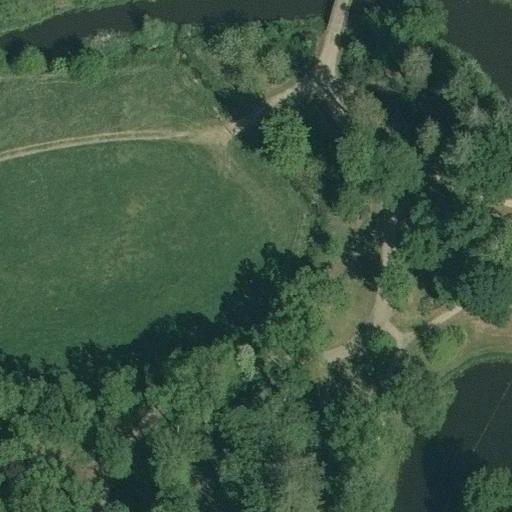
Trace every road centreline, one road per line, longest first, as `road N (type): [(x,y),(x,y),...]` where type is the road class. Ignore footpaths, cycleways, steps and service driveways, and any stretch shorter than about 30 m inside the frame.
road 1 (track): [(309,87),(325,126),(386,188),(375,322),(328,359),(259,355),(222,364),(129,437),(96,511)]
road 2 (track): [(343,0),(309,87),(286,101),(0,161)]
road 3 (track): [(375,322),(398,343),(369,511)]
